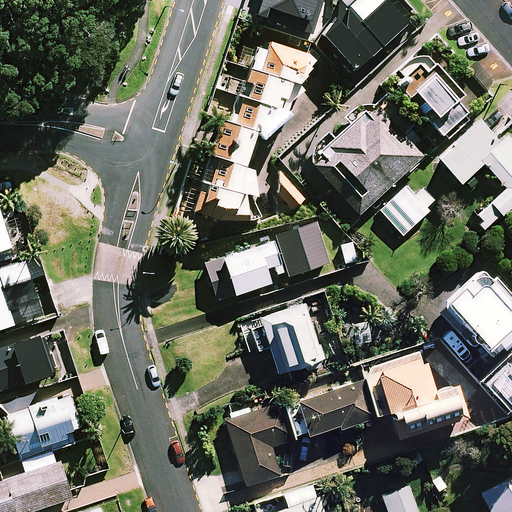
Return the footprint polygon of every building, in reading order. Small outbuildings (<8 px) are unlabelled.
[(253,0),(250,10),(310,31),(319,0),(253,0)] [(413,23),(390,0),(357,0),(317,39),(356,78),(413,23)] [(260,217),(254,203),(254,201),(247,198),(257,171),(245,167),(258,129),(268,133),(277,105),(288,109),(293,94),(290,92),(294,82),(302,85),(312,55),(271,41),(267,53),(257,50),(247,81),(253,83),(248,100),(241,97),(233,122),(223,118),(193,208),(228,220),(249,220),(260,217)] [(404,73),(408,78),(398,88),(447,139),(470,116),(455,100),(464,91),(436,61),(426,71),(417,61),(404,73)] [(423,155),(374,102),(311,160),(360,213),(423,155)] [(478,215),(481,218),(476,223),(485,232),(499,218),(511,206),(511,141),(506,135),(500,141),(480,120),(439,158),(463,184),(484,163),(507,187),(478,215)] [(307,200),(280,171),(278,193),(295,211),(307,200)] [(419,199),(407,187),(381,211),(403,234),(440,200),(430,189),(419,199)] [(0,260),(15,256),(0,206),(0,260)] [(218,300),(272,282),(268,269),(274,267),(277,275),(287,272),(288,277),(330,263),(316,221),(276,235),(278,239),(205,263),(218,300)] [(354,241),(340,244),(345,265),(358,262),(354,241)] [(485,268),(477,267),(459,283),(457,280),(445,291),(443,308),(489,359),(511,338),(511,306),(510,304),(511,301),(511,291),(493,271),(490,274),(485,268)] [(0,328),(14,324),(0,282),(0,328)] [(323,358),(304,303),(241,325),(250,353),(270,346),(280,373),(323,358)] [(0,389),(54,373),(43,335),(0,347),(0,389)] [(431,388),(419,349),(362,366),(376,414),(389,410),(396,434),(463,414),(453,382),(431,388)] [(487,378),(511,404),(511,375),(511,376),(501,366),(487,378)] [(370,418),(359,379),(285,401),(295,436),(339,423),(340,427),(370,418)] [(84,431),(72,394),(39,404),(36,393),(3,403),(19,452),(84,431)] [(229,416),(224,418),(245,484),(280,474),(271,445),(289,439),(277,403),(251,411),(249,404),(228,411),(229,416)] [(55,460),(50,445),(21,455),(26,472),(0,480),(0,511),(27,511),(73,497),(60,458),(55,460)] [(511,511),(511,473),(480,492),(490,511),(511,511)] [(318,504),(311,484),(283,493),(287,505),(277,509),(274,499),(257,504),(260,511),(325,511),(322,503),(318,504)] [(417,511),(418,511),(408,485),(382,495),(388,510),(383,511),(417,511)]
